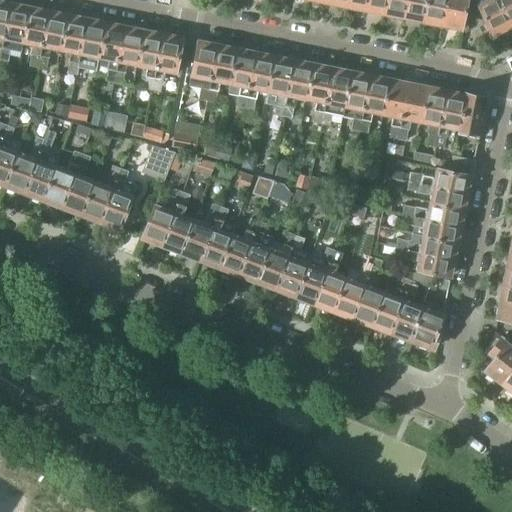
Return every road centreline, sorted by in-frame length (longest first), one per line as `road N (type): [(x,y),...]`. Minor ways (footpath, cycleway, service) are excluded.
road 1 (residential): [(458,412),(0,238)]
road 2 (residential): [(511,84),(96,0)]
road 3 (residential): [(458,412),(511,84)]
